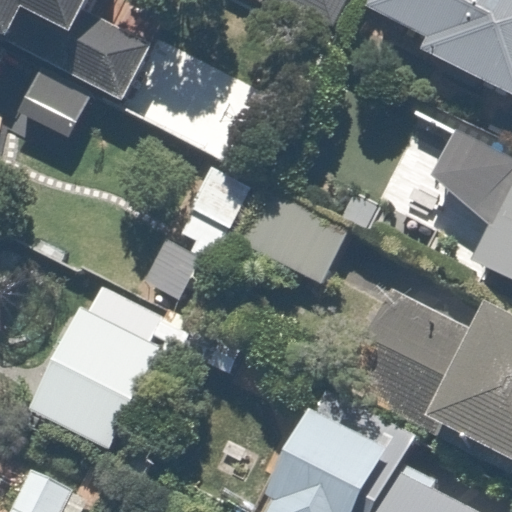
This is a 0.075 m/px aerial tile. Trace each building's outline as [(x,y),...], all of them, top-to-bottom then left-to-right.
[(101,0),(0,0),(0,54),(125,114),(158,45),(94,15),(101,0)] [(511,0),(367,0),(361,13),(425,44),(416,62),(511,109),(511,0)] [(488,227),(467,269),(511,291),(511,163),(459,136),(428,197),(488,227)] [(346,235),(214,168),(174,246),(217,268),(228,246),(317,292),(346,235)] [(511,328),(484,314),(472,336),(389,294),(337,394),(511,484),(511,328)] [(157,356),(73,313),(23,410),(108,453),(157,356)] [(440,486),(307,417),(257,511),(462,511),(434,497),(440,486)] [(78,511),(81,507),(31,479),(12,511),(78,511)]
